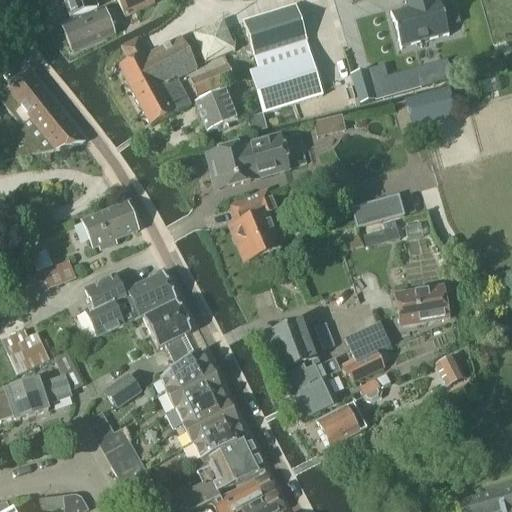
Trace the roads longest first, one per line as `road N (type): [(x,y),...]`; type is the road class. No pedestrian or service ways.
road 1 (residential): [(9,0),(23,50),(146,218),(299,511)]
road 2 (residential): [(0,489),(81,481),(109,511)]
